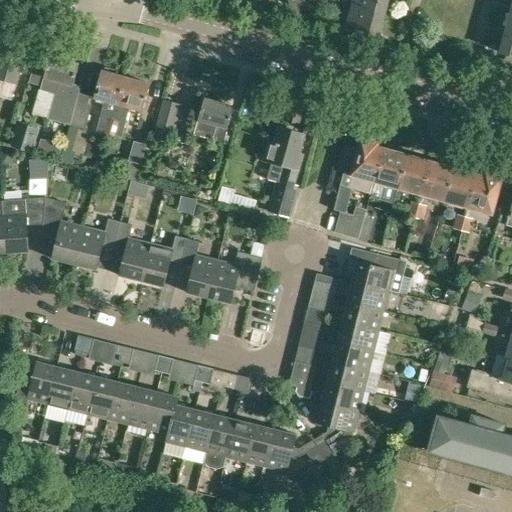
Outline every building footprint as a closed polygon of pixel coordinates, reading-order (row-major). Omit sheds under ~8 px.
[(310,20),(312,13),(311,13),(303,0),(287,0),(296,16),(310,20)] [(351,5),(350,7),(383,16),(387,0),(337,0),(337,1),(351,5)] [(383,16),(350,7),(344,32),(376,41),(383,16)] [(511,30),(506,29),(499,54),(511,57),(511,30)] [(0,43),(0,80),(17,84),(21,72),(22,72),(28,51),(12,47),(11,43),(5,41),(2,44),(0,43)] [(48,57),(43,78),(40,89),(54,93),(47,117),(70,123),(70,122),(79,92),(80,88),(71,86),(77,65),(61,61),(60,56),(54,54),(50,58),(48,57)] [(93,98),(96,99),(95,102),(103,104),(99,117),(103,118),(99,131),(109,134),(124,78),(114,75),(114,71),(105,68),(103,72),(100,71),(93,98)] [(124,78),(109,134),(120,137),(123,124),(125,125),(129,111),(139,114),(139,111),(142,112),(150,85),(124,78)] [(79,92),(70,122),(83,126),(89,105),(87,102),(89,95),(79,92)] [(205,100),(199,122),(217,127),(212,141),(221,144),(225,129),(226,130),(232,108),(205,100)] [(164,102),(156,129),(172,133),(179,106),(164,102)] [(16,122),(9,146),(31,152),(38,128),(16,122)] [(272,161),(267,178),(276,181),(293,185),(297,169),(301,154),(298,153),(303,134),(280,128),(276,144),(269,142),(264,159),(272,161)] [(36,151),(59,157),(62,146),(40,139),(36,151)] [(351,175),(351,176),(352,176),(350,183),(365,187),(367,180),(375,182),(384,148),(376,146),(376,143),(361,139),(351,175)] [(141,164),(147,144),(134,140),(128,161),(141,164)] [(384,148),(375,182),(399,189),(409,152),(398,149),(393,151),(384,148)] [(0,150),(0,161),(6,161),(10,157),(10,150),(0,150)] [(74,155),(62,152),(59,161),(72,164),(74,155)] [(409,152),(399,189),(422,195),(431,161),(421,159),(419,155),(409,152)] [(431,161),(422,195),(445,201),(455,165),(445,162),(441,164),(431,161)] [(455,165),(445,201),(468,207),(477,174),(469,172),(467,168),(455,165)] [(157,177),(171,179),(172,172),(159,169),(157,177)] [(351,176),(351,175),(343,172),(340,185),(348,187),(351,176)] [(477,174),(468,207),(492,214),(502,177),(487,173),(486,177),(477,174)] [(127,189),(129,180),(119,177),(116,187),(127,189)] [(43,199),(0,202),(4,254),(26,253),(24,226),(41,225),(43,199)] [(43,199),(41,225),(42,225),(41,230),(57,233),(50,260),(72,265),(81,228),(60,223),(63,209),(43,204),(43,199)] [(406,215),(416,218),(420,203),(410,200),(406,215)] [(420,203),(416,218),(423,220),(427,206),(420,203)] [(334,232),(361,240),(366,218),(364,218),(366,209),(356,206),(353,215),(340,211),(334,232)] [(197,207),(195,217),(201,218),(206,215),(208,209),(197,207)] [(452,228),(462,231),(466,216),(456,214),(452,228)] [(466,216),(462,231),(469,233),(473,218),(466,216)] [(366,218),(361,240),(367,241),(373,220),(366,218)] [(81,228),(72,265),(94,271),(101,245),(112,248),(118,223),(106,220),(102,233),(81,228)] [(118,223),(112,248),(124,251),(118,276),(140,282),(149,244),(128,239),(131,226),(118,223)] [(149,244),(140,282),(161,287),(167,263),(179,266),(186,239),(174,236),(171,250),(149,244)] [(179,266),(191,269),(185,293),(206,298),(216,261),(195,256),(198,242),(186,239),(179,266)] [(253,242),(250,254),(261,257),(264,245),(253,242)] [(216,261),(206,298),(229,303),(233,287),(252,292),(261,257),(250,254),(236,251),(233,265),(216,261)] [(357,261),(352,282),(389,291),(389,289),(398,292),(406,261),(377,254),(374,265),(357,261)] [(474,258),(459,254),(456,267),(470,271),(474,258)] [(488,263),(486,277),(495,279),(497,265),(488,263)] [(330,285),(332,277),(316,273),(314,281),(330,285)] [(352,282),(347,302),(384,311),(389,291),(352,282)] [(448,289),(444,300),(455,304),(459,292),(448,289)] [(511,291),(504,289),(501,298),(511,300),(511,291)] [(473,313),(480,296),(469,292),(462,308),(473,313)] [(347,302),(341,322),(378,331),(384,311),(347,302)] [(308,306),(306,314),(322,317),(324,309),(308,306)] [(449,315),(440,312),(436,323),(445,326),(449,315)] [(322,317),(306,314),(304,321),(320,325),(322,317)] [(486,324),(481,321),(468,314),(465,327),(495,336),(498,328),(486,324)] [(341,322),(336,342),(373,351),(378,331),(341,322)] [(74,351),(80,352),(84,337),(78,335),(74,351)] [(84,337),(80,352),(89,354),(93,339),(84,337)] [(336,342),(331,362),(368,371),(373,351),(336,342)] [(114,361),(121,362),(125,347),(118,345),(114,361)] [(298,346),(296,353),(312,357),(314,349),(298,346)] [(125,347),(121,362),(129,364),(133,349),(125,347)] [(312,357),(296,353),(295,361),(310,365),(312,357)] [(438,354),(435,366),(445,369),(448,357),(438,354)] [(154,371),(161,372),(165,357),(158,355),(154,371)] [(165,357),(161,372),(169,374),(173,359),(165,357)] [(466,385),(487,392),(511,398),(511,358),(507,357),(500,379),(471,370),(466,385)] [(23,361),(20,376),(14,400),(25,403),(24,411),(45,416),(48,404),(47,404),(56,367),(35,362),(35,364),(23,361)] [(331,362),(326,381),(363,390),(368,371),(331,362)] [(194,381),(200,382),(204,367),(198,365),(194,381)] [(47,404),(48,404),(67,409),(76,372),(56,367),(47,404)] [(204,367),(200,382),(209,384),(213,369),(204,367)] [(428,369),(420,367),(418,380),(425,381),(428,369)] [(452,393),(455,382),(456,378),(432,371),(431,376),(428,386),(452,393)] [(76,372),(67,409),(87,414),(96,377),(76,372)] [(234,391),(240,392),(244,377),(238,375),(234,391)] [(96,377),(87,414),(107,419),(116,382),(96,377)] [(244,377),(240,392),(249,395),(253,379),(244,377)] [(326,381),(321,401),(357,410),(363,390),(326,381)] [(116,382),(107,419),(127,424),(136,387),(116,382)] [(421,385),(408,382),(404,399),(417,402),(421,385)] [(136,387),(127,424),(147,429),(156,392),(136,387)] [(310,399),(311,391),(296,387),(295,391),(298,396),(310,399)] [(156,392),(147,429),(166,433),(164,441),(164,442),(176,397),(156,392)] [(176,397),(164,442),(184,447),(193,410),(174,405),(177,397),(176,397)] [(278,417),(281,406),(277,400),(274,400),(271,415),(278,417)] [(325,431),(311,440),(323,460),(324,459),(328,466),(339,460),(335,452),(350,443),(352,431),(357,410),(321,401),(315,421),(327,424),(325,431)] [(193,410),(184,447),(205,452),(214,415),(193,410)] [(511,472),(511,437),(502,434),(505,423),(472,414),(469,425),(438,417),(429,450),(470,461),(470,462),(482,465),(483,465),(511,472)] [(214,415),(205,452),(203,461),(208,466),(216,468),(224,466),(226,457),(225,456),(234,420),(214,415)] [(225,456),(226,457),(244,461),(253,424),(234,420),(225,456)] [(253,424),(244,461),(265,466),(274,430),(253,424)] [(274,430),(265,466),(286,472),(289,457),(295,458),(306,452),(314,465),(323,460),(311,440),(298,447),(292,446),(295,435),(274,430)] [(36,453),(36,452),(39,441),(24,437),(22,437),(20,443),(19,447),(19,448),(36,453)] [(82,464),(82,463),(85,451),(78,449),(75,462),(75,463),(82,464)] [(303,511),(307,497),(296,494),(291,511),(303,511)] [(461,502),(461,511),(464,511),(484,511),(485,505),(461,502)]
